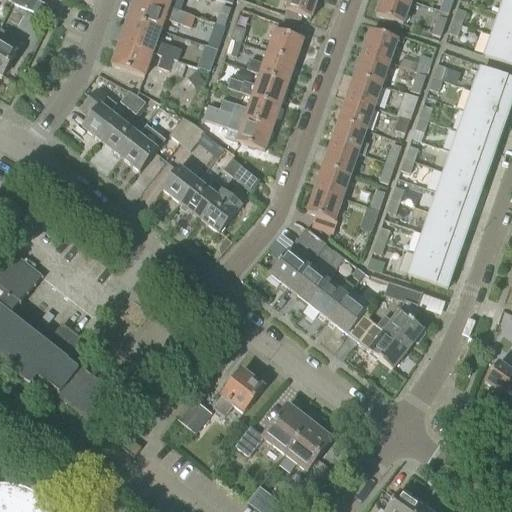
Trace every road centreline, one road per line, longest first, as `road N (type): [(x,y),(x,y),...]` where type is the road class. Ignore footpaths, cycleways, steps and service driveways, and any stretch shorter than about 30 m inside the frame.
road 1 (residential): [(212,306),(284,212),(355,0)]
road 2 (unclassified): [(212,306),(25,156)]
road 3 (unclassified): [(398,435),(212,306)]
road 4 (residential): [(427,390),(511,181)]
road 5 (residential): [(25,156),(89,68),(112,0)]
road 6 (unclassified): [(505,511),(398,435)]
